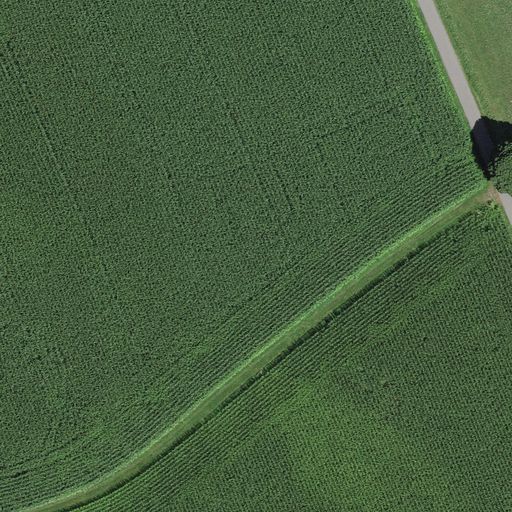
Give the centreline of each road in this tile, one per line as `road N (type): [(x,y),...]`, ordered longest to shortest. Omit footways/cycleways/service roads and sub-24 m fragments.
road 1 (track): [(47,511),(120,479),(241,374),(456,210),(508,180)]
road 2 (unclassified): [(511,189),(434,0)]
